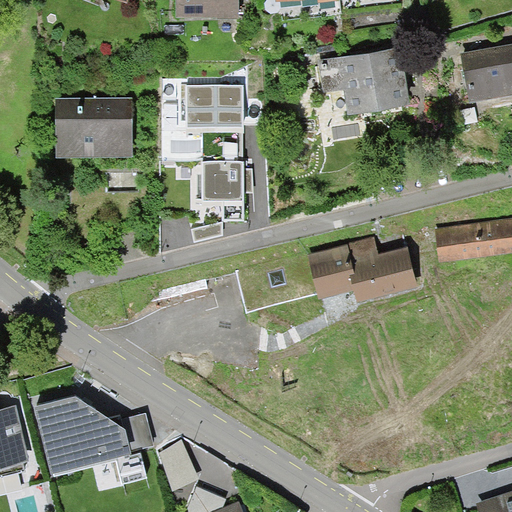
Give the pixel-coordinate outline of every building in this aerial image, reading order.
[(170,0),(170,14),(234,14),(234,0),(170,0)] [(511,42),(451,53),(459,104),(511,94),(511,42)] [(397,47),(313,61),(319,92),(338,89),(342,113),(407,102),(397,47)] [(131,93),(51,93),(51,156),(131,155),(131,93)] [(511,222),(431,230),(434,260),(511,252),(511,222)] [(372,238),(306,253),(316,298),(348,290),(351,305),(416,290),(407,251),(376,258),(372,238)] [(73,396),(33,407),(51,478),(118,461),(126,492),(159,484),(153,457),(135,462),(125,422),(73,396)] [(15,406),(0,409),(0,495),(20,491),(16,469),(28,467),(15,406)] [(511,511),(511,488),(470,499),(473,511),(511,511)] [(227,500),(194,489),(181,511),(240,511),(239,507),(223,509),(227,500)]
